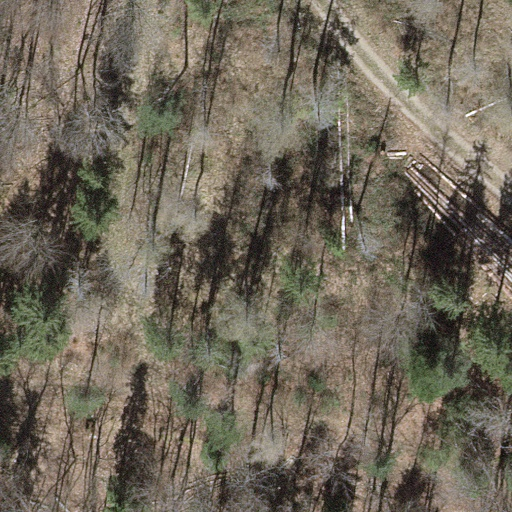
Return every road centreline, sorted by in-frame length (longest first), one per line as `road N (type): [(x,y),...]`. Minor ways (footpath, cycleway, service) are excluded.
road 1 (track): [(503,511),(319,435),(0,374)]
road 2 (track): [(511,198),(378,82),(313,0)]
